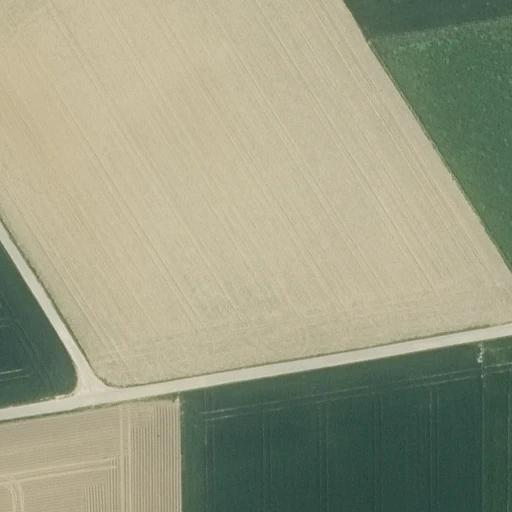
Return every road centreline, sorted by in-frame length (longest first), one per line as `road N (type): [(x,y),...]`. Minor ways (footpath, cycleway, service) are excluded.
road 1 (track): [(105,401),(511,330)]
road 2 (track): [(105,401),(0,225)]
